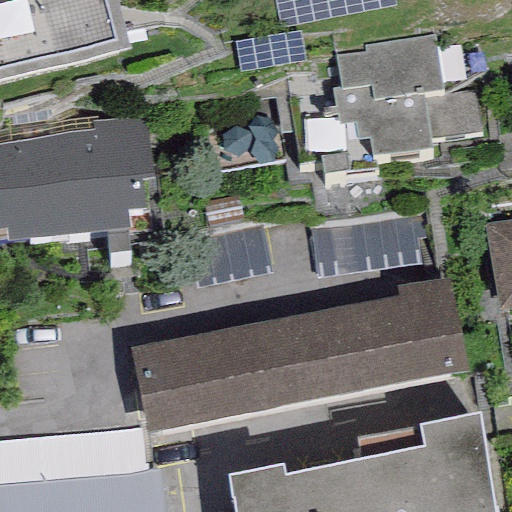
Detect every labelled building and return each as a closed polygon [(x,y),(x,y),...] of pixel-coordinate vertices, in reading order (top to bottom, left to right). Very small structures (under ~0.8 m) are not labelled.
[(113,0),(0,0),(0,89),(127,60),(113,0)] [(434,37),(364,48),(365,54),(335,58),(340,92),(332,93),(335,112),(321,114),(328,165),(321,166),(324,184),(375,176),(373,163),(431,155),(429,142),(479,135),(473,93),(442,97),(434,37)] [(94,136),(0,145),(0,240),(6,240),(7,253),(129,240),(126,218),(145,217),(142,187),(154,186),(147,120),(92,126),(94,136)] [(511,223),(486,228),(501,318),(511,316),(511,223)] [(397,301),(130,356),(148,444),(470,379),(450,282),(396,293),(397,301)] [(229,486),(232,511),(493,511),(479,423),(418,436),(424,459),(284,487),(283,475),(229,486)] [(141,433),(0,445),(0,511),(163,511),(160,472),(143,473),(141,433)]
